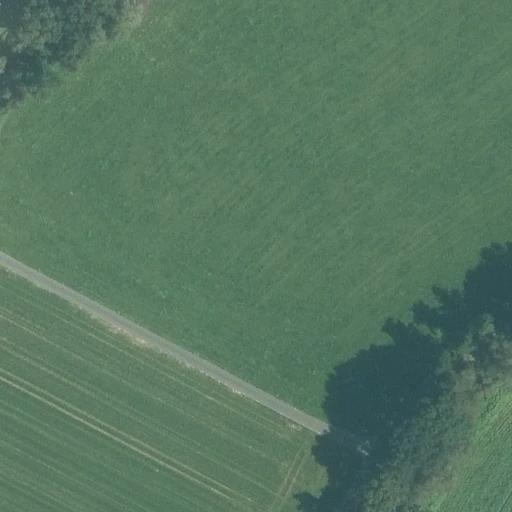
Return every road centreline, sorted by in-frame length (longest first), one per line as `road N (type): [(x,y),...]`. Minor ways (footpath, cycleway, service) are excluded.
road 1 (unclassified): [(0,261),(375,458)]
road 2 (unclassified): [(375,458),(401,450),(447,396),(511,348)]
